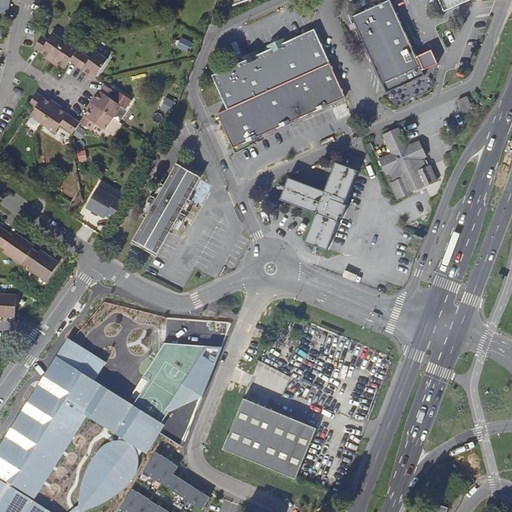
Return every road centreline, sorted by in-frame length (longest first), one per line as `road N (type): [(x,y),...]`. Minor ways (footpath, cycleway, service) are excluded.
road 1 (residential): [(239,198),(253,181),(472,80),(507,0)]
road 2 (residential): [(280,511),(207,476),(192,450),(267,283)]
road 3 (primary): [(511,98),(456,170),(404,297),(363,302)]
road 4 (residential): [(282,0),(215,30),(191,73),(192,98),(235,189)]
road 5 (primary): [(511,102),(446,308),(456,331)]
road 6 (primary): [(511,100),(427,322)]
road 7 (primary): [(427,322),(356,511)]
road 8 (primary): [(386,511),(439,337),(427,322)]
road 9 (primary): [(386,511),(456,331)]
road 10 (residential): [(97,262),(173,303),(252,273)]
road 11 (primary): [(387,511),(433,456),(478,431),(511,426)]
road 12 (primary): [(456,331),(511,187)]
